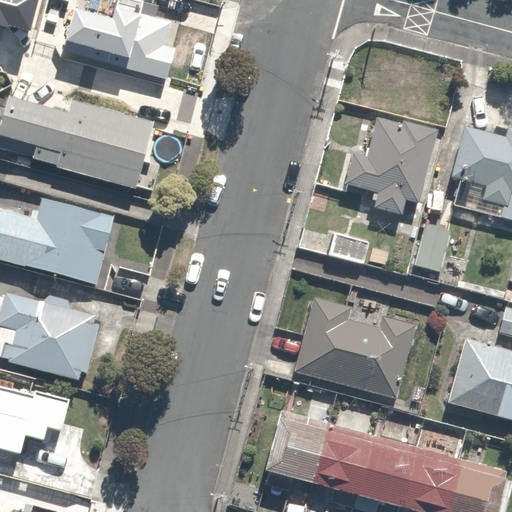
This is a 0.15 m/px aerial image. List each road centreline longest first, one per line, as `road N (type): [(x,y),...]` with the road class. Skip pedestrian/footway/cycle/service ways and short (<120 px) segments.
road 1 (residential): [(287,0),(156,511)]
road 2 (residential): [(389,0),(511,32)]
